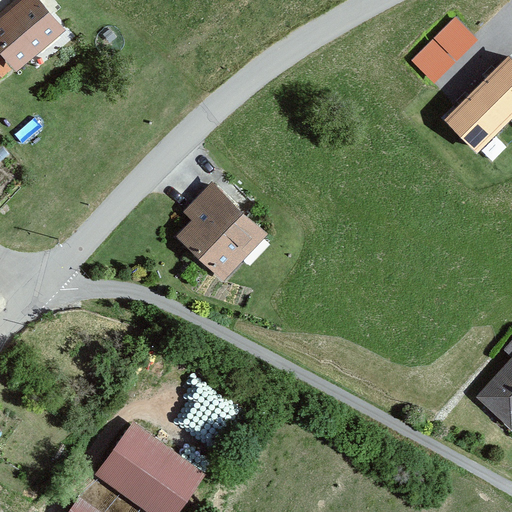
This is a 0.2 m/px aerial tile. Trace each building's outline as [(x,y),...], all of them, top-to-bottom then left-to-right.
[(76,31),(51,0),(39,0),(0,31),(0,39),(25,71),(76,31)] [(412,56),(436,79),(480,33),(456,10),(412,56)] [(447,114),(481,147),(511,114),(511,49),(511,48),(447,114)] [(274,236),(223,186),(173,237),(225,286),(274,236)] [(511,371),(489,396),(511,416),(511,371)] [(175,511),(207,463),(133,415),(96,471),(160,511),(175,511)] [(114,511),(78,489),(62,511),(114,511)]
